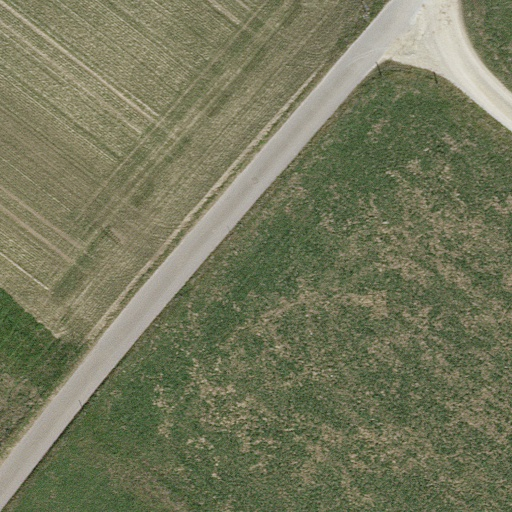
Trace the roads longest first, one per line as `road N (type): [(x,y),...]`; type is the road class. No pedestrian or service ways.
road 1 (track): [(422,0),(106,369),(0,508)]
road 2 (track): [(414,10),(460,73),(511,112)]
